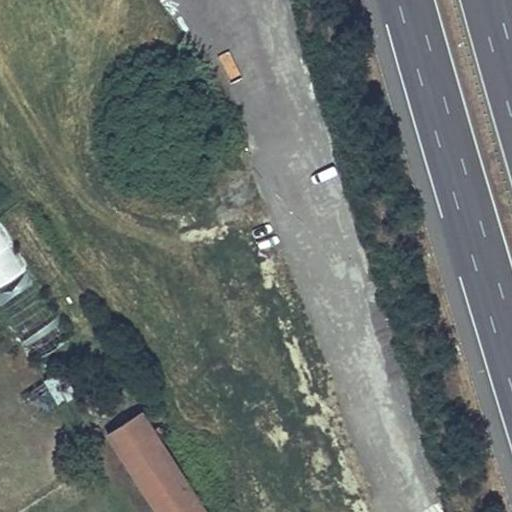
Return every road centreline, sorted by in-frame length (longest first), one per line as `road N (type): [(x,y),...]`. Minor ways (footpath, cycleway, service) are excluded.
road 1 (residential): [(412,511),(247,0)]
road 2 (motorway): [(408,0),(511,342)]
